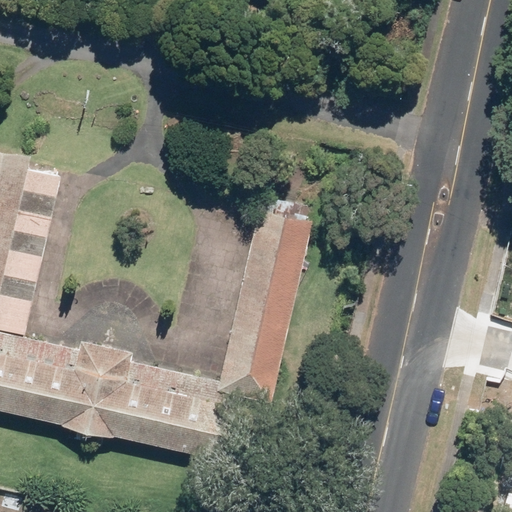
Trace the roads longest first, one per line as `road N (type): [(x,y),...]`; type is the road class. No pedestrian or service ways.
road 1 (residential): [(411,330),(495,0)]
road 2 (residential): [(369,511),(411,330)]
